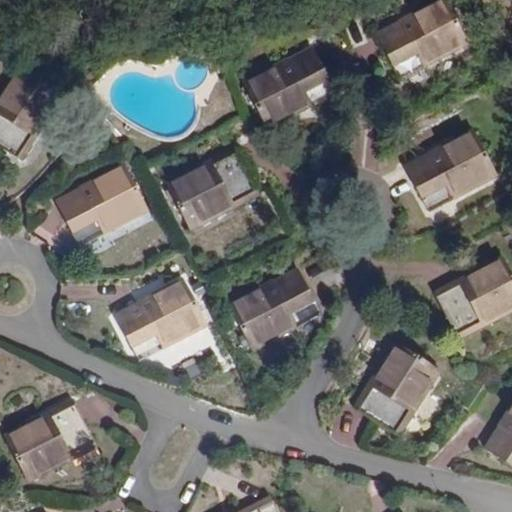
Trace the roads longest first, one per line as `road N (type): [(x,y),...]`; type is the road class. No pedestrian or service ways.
road 1 (residential): [(278,439),(20,329)]
road 2 (residential): [(511,505),(278,439)]
road 3 (residential): [(278,439),(347,333),(361,249)]
road 4 (residential): [(361,249),(385,226),(384,203),(369,185),(336,183),(319,199),(316,222)]
